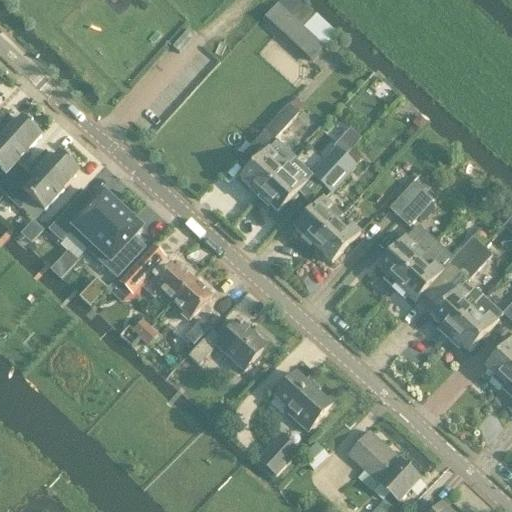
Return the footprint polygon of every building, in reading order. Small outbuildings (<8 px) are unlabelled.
[(283,0),(278,5),(264,21),(310,63),(311,64),(325,48),(324,47),(305,29),(316,17),(298,0),(283,0)] [(289,107),(264,134),(274,142),(275,143),(299,116),(298,115),(289,107)] [(22,120),(0,143),(0,193),(2,195),(4,197),(25,175),(28,171),(19,162),(42,138),(22,120)] [(239,182),(258,199),(293,160),(275,143),(239,182)] [(310,176),(320,185),(344,159),(335,150),(310,176)] [(25,175),(4,197),(20,212),(31,201),(43,212),(80,174),(60,155),(38,180),(28,171),(25,175)] [(344,159),(320,185),(329,194),(332,196),(357,170),(355,169),(354,167),(346,160),(344,159)] [(293,160),(258,199),(277,216),(297,194),(305,202),(320,185),(310,176),(293,160)] [(389,211),(399,220),(422,194),(413,185),(389,211)] [(422,194),(399,220),(408,229),(432,202),(422,194)] [(85,195),(50,233),(62,244),(69,237),(87,253),(123,214),(104,197),(96,206),(85,195)] [(294,231),(312,248),(341,216),(331,207),(330,209),(322,201),(294,231)] [(123,214),(87,253),(116,281),(144,250),(134,240),(142,232),(123,214)] [(341,216),(312,248),(330,265),(358,234),(350,226),(348,228),(340,220),(343,217),(341,216)] [(381,279),(392,289),(435,243),(418,228),(406,241),(404,240),(376,271),(383,277),(381,279)] [(435,243),(392,289),(403,299),(406,296),(414,304),(442,274),(449,266),(458,274),(482,248),(472,239),(453,260),(435,243)] [(482,248),(458,274),(467,283),(491,256),(482,248)] [(130,278),(122,287),(131,296),(150,276),(166,258),(156,249),(140,267),(130,278)] [(161,292),(171,301),(191,278),(175,264),(152,288),(159,294),(161,292)] [(191,278),(171,301),(184,313),(182,316),(189,322),(212,297),(191,278)] [(458,289),(430,320),(438,328),(436,330),(446,339),(475,307),(477,309),(485,300),(474,290),(472,292),(464,285),(460,290),(458,289)] [(475,307),(446,339),(456,348),(458,346),(468,354),(496,323),(497,325),(504,318),(485,300),(477,309),(475,307)] [(511,305),(503,316),(511,323),(511,322),(511,305)] [(222,339),(213,331),(189,357),(199,366),(216,348),(244,373),(267,348),(238,321),(222,339)] [(159,337),(143,322),(132,334),(148,348),(159,337)] [(492,381),(502,390),(511,378),(511,341),(485,370),(494,379),(492,381)] [(285,413),(307,434),(331,407),(296,375),(274,399),(287,410),(285,413)] [(511,378),(502,390),(511,399),(511,397),(511,378)] [(420,481),(370,434),(347,457),(364,473),(359,479),(373,493),(379,486),(398,504),(420,481)] [(281,437),(258,462),(275,478),(298,453),(281,437)] [(302,459),(314,472),(328,459),(317,446),(302,459)] [(377,511),(395,511),(386,503),(377,511)] [(449,511),(442,505),(437,511),(428,503),(419,511),(449,511)]
